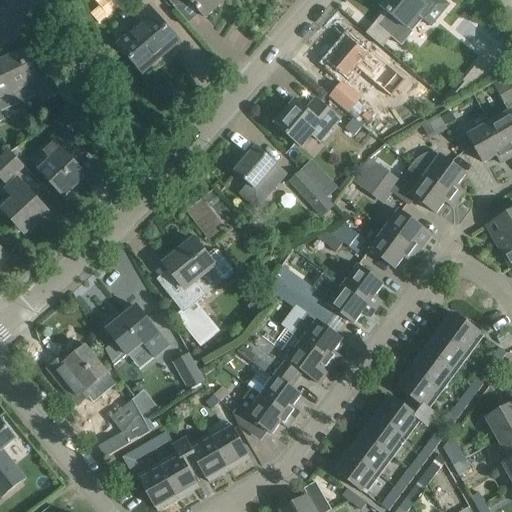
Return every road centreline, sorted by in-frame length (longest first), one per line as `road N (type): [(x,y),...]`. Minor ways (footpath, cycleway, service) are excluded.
road 1 (tertiary): [(0,326),(171,167),(321,0)]
road 2 (residential): [(450,266),(425,277),(287,466),(223,502)]
road 3 (residential): [(103,511),(0,377)]
